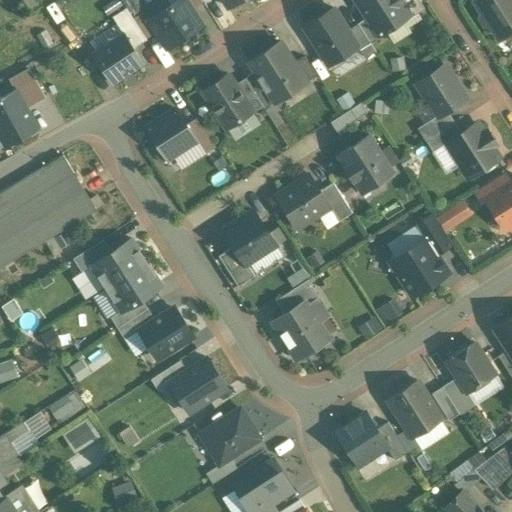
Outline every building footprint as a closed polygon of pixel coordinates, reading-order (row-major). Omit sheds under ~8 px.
[(187,0),(176,0),(170,4),(168,1),(146,15),(156,32),(166,47),(203,24),(193,8),(187,0)] [(203,2),(201,0),(187,0),(193,8),(203,2)] [(357,0),(368,16),(379,34),(380,33),(408,15),(409,14),(400,0),(357,0)] [(424,8),(419,0),(400,0),(409,14),(408,15),(410,18),(424,8)] [(511,0),(475,0),(483,13),(482,18),(486,25),(492,25),(498,36),(506,31),(511,29),(511,0)] [(116,33),(88,50),(110,86),(142,66),(130,47),(145,38),(134,18),(127,7),(107,19),(116,33)] [(358,46),(333,7),(304,25),(329,64),(358,46)] [(143,12),(134,18),(145,38),(156,32),(146,15),(143,12)] [(380,33),(379,34),(368,16),(358,22),(371,43),(382,35),(380,33)] [(281,40),(249,61),(255,71),(275,101),(307,80),(281,40)] [(465,97),(445,65),(418,82),(438,114),(447,109),(465,97)] [(275,101),(255,71),(245,77),(263,105),(265,107),(275,101)] [(247,102),(228,74),(203,90),(227,126),(251,111),(252,110),(247,102)] [(15,89),(0,97),(0,132),(7,145),(37,128),(15,89)] [(257,96),(247,102),(252,110),(251,111),(252,112),(263,105),(257,96)] [(361,102),(331,121),(337,131),(367,111),(361,102)] [(176,108),(146,127),(167,159),(197,139),(176,108)] [(438,114),(418,127),(427,141),(455,123),(447,109),(438,114)] [(455,123),(427,141),(433,151),(447,142),(462,133),(455,123)] [(484,134),(477,123),(462,133),(447,142),(468,176),(498,156),(492,145),(495,143),(487,132),(484,134)] [(369,135),(339,154),(346,166),(344,167),(352,179),(354,177),(362,190),(392,171),(369,135)] [(64,154),(0,192),(0,217),(74,173),(75,173),(64,154)] [(511,180),(506,172),(468,196),(475,206),(487,198),(511,181),(511,180)] [(74,173),(0,217),(0,265),(7,261),(7,262),(96,208),(74,173)] [(309,173),(276,194),(296,225),(316,212),(317,215),(330,206),(320,190),(309,173)] [(333,181),(320,190),(330,206),(339,220),(352,212),(333,181)] [(511,181),(487,198),(499,215),(503,212),(511,226),(511,181)] [(463,202),(440,217),(447,228),(470,213),(463,202)] [(253,209),(223,228),(234,245),(246,264),(247,263),(276,245),(253,209)] [(452,243),(433,213),(417,223),(426,238),(436,254),(437,253),(452,243)] [(106,287),(146,261),(131,237),(111,250),(91,263),(92,264),(106,287)] [(91,263),(111,250),(103,238),(73,258),(82,270),(92,264),(91,263)] [(426,238),(400,254),(393,252),(389,270),(397,271),(412,294),(449,271),(437,253),(436,254),(426,238)] [(246,264),(234,245),(219,255),(238,285),(254,275),(247,263),(246,264)] [(146,261),(106,287),(121,310),(142,298),(162,285),(146,261)] [(308,279),(276,300),(284,313),(304,300),(307,303),(319,296),(308,279)] [(148,308),(142,298),(121,310),(111,316),(118,327),(148,308)] [(384,321),(401,313),(394,298),(377,306),(384,321)] [(284,313),(272,320),(297,359),(315,347),(314,345),(328,336),(307,303),(304,300),(284,313)] [(138,329),(157,359),(194,336),(175,305),(154,318),(138,329)] [(154,318),(148,308),(118,327),(125,338),(138,329),(154,318)] [(366,336),(385,325),(378,312),(359,323),(366,336)] [(511,317),(495,329),(508,349),(511,354),(511,317)] [(92,371),(111,359),(100,341),(81,353),(92,371)] [(475,342),(447,360),(457,376),(467,391),(495,373),(475,342)] [(511,354),(508,349),(498,355),(511,376),(511,354)] [(187,411),(231,389),(212,352),(187,365),(183,358),(153,373),(159,384),(170,379),(187,411)] [(81,356),(69,364),(80,380),(92,372),(81,356)] [(0,360),(0,379),(18,373),(12,357),(0,360)] [(467,391),(457,376),(442,386),(459,413),(475,403),(467,391)] [(417,379),(388,398),(413,437),(442,418),(417,379)] [(459,413),(442,386),(432,393),(449,420),(459,413)] [(59,420),(86,403),(76,387),(49,404),(59,420)] [(260,438),(240,407),(200,433),(219,464),(230,457),(260,438)] [(366,412),(337,430),(359,464),(386,446),(388,446),(386,443),(376,428),(366,412)] [(67,429),(74,445),(95,435),(88,419),(67,429)] [(14,427),(5,433),(10,440),(30,428),(25,420),(14,427)] [(407,451),(388,421),(376,428),(386,443),(388,446),(386,446),(395,459),(407,451)] [(5,433),(0,436),(0,467),(19,455),(10,440),(5,433)] [(511,458),(502,448),(474,469),(482,476),(493,488),(511,469),(511,458)] [(236,467),(230,457),(219,464),(207,472),(212,482),(236,467)] [(291,486),(273,458),(233,484),(250,511),(257,511),(272,502),(276,500),(274,497),(291,486)] [(474,469),(454,484),(462,492),(462,491),(478,508),(487,499),(473,485),(482,476),(474,469)] [(482,511),(478,508),(462,491),(462,492),(446,506),(451,511),(482,511)] [(0,501),(0,511),(14,511),(5,498),(2,501),(0,501)] [(277,511),(272,502),(257,511),(277,511)]
